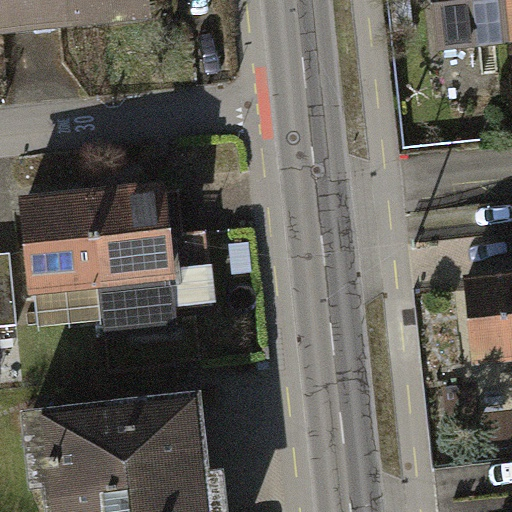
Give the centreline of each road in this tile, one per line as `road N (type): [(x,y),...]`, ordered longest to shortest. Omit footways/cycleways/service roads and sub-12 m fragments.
road 1 (secondary): [(351,511),(309,102)]
road 2 (residential): [(0,132),(309,102)]
